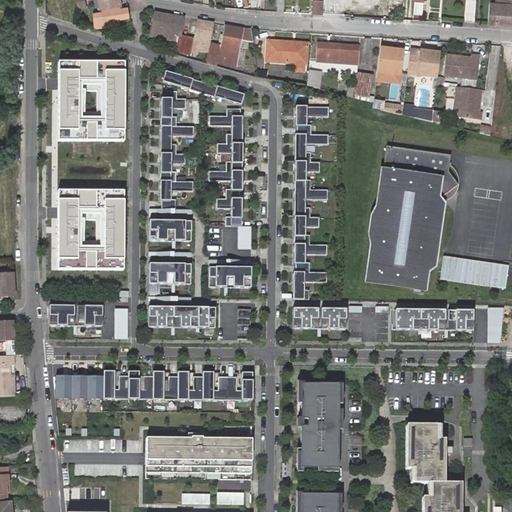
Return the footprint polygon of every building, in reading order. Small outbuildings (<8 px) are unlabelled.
[(118,0),(98,0),(100,9),(120,6),(118,0)] [(313,15),(323,16),(323,2),(323,0),(313,0),(313,1),(313,15)] [(487,25),(511,26),(511,0),(495,0),(495,4),(489,3),(487,25)] [(423,3),(416,2),(415,14),(422,14),(423,3)] [(91,14),(94,29),(109,27),(108,22),(129,19),(127,8),(91,14)] [(175,42),(172,54),(192,59),(193,56),(196,40),(196,39),(181,37),(185,19),(155,14),(152,30),(166,34),(165,40),(175,42)] [(208,55),(210,43),(214,24),(199,22),(196,39),(196,40),(193,56),(198,57),(200,53),(208,55)] [(241,41),(253,43),(251,31),(225,26),(222,45),(210,43),(206,63),(217,67),(218,62),(236,65),(238,57),(236,57),(237,52),(239,53),(241,41)] [(151,37),(165,40),(166,34),(152,30),(151,37)] [(294,44),(267,42),(266,62),(308,65),(308,47),(293,46),(294,44)] [(361,47),(318,45),(317,63),(360,65),(361,47)] [(438,55),(408,52),(407,75),(436,78),(438,55)] [(402,56),(378,53),(376,82),(391,83),(392,75),(400,76),(402,56)] [(470,59),(445,57),(443,78),(476,82),(479,58),(470,57),(470,59)] [(130,62),(59,62),(59,141),(129,142),(130,62)] [(242,95),(164,72),(161,83),(239,106),(242,95)] [(308,87),(317,90),(319,74),(309,73),(308,87)] [(349,88),(346,96),(351,99),(371,104),(373,99),(368,98),(372,78),(356,75),(354,89),(349,88)] [(400,76),(392,75),(391,83),(398,84),(399,84),(400,76)] [(481,92),(456,89),(451,118),(479,123),(481,115),(478,114),(481,92)] [(184,110),(184,100),(159,100),(159,120),(161,120),(161,127),(175,128),(175,118),(170,118),(170,110),(184,110)] [(404,117),(404,108),(387,103),(385,112),(404,117)] [(326,121),(326,111),(293,111),(293,131),(295,131),(295,138),(308,139),(309,129),(304,129),(304,121),(326,121)] [(442,115),(434,114),(433,125),(441,126),(442,115)] [(239,125),(239,118),(208,118),(208,128),(230,128),(230,136),(225,136),(225,145),(241,145),(241,125),(239,125)] [(192,138),(192,128),(175,128),(161,127),(159,127),(159,147),(161,148),(160,155),(175,155),(175,145),(170,145),(170,138),(192,138)] [(480,135),(491,138),(491,131),(481,129),(480,135)] [(325,150),(326,139),(308,139),(295,138),(293,138),(293,158),(292,166),(309,166),(309,156),(304,156),(304,148),(325,150)] [(241,165),(241,145),(225,145),(216,145),(216,155),(230,155),(230,163),(225,163),(225,173),(239,173),(239,165),(241,165)] [(448,173),(450,157),(386,147),(383,172),(381,172),(376,209),(371,217),(368,236),(371,246),(365,283),(424,291),(427,273),(434,267),(443,205),(444,196),(458,186),(448,173)] [(184,165),(184,155),(175,155),(160,155),(159,155),(158,175),(160,175),(160,182),(174,183),(174,173),(169,173),(170,165),(184,165)] [(318,176),(318,166),(309,166),(292,166),(293,186),(292,193),(308,194),(309,184),(304,184),(304,176),(318,176)] [(241,193),(241,173),(239,173),(225,173),(208,173),(207,183),(230,183),(230,191),(225,191),(225,200),(239,200),(239,193),(241,193)] [(192,193),(192,183),(174,183),(160,182),(158,182),(158,202),(160,202),(160,210),(174,210),(174,200),(169,200),(169,193),(192,193)] [(129,191),(57,190),(56,271),(128,272),(129,191)] [(303,211),(303,203),(324,204),(324,195),(308,194),(292,193),(292,213),(292,221),(308,221),(308,211),(303,211)] [(241,220),(241,200),(239,200),(225,200),(216,200),(216,210),(230,210),(230,218),(225,218),(225,228),(238,228),(239,228),(239,220),(241,220)] [(189,246),(189,221),(147,221),(147,246),(189,246)] [(318,231),(318,221),(308,221),(292,221),(292,240),(292,249),(308,249),(308,238),(303,238),(303,231),(318,231)] [(252,228),(238,228),(237,250),(251,250),(252,228)] [(324,259),(324,250),(308,249),(292,249),(292,269),(294,269),(294,277),(308,277),(308,267),(303,267),(303,259),(324,259)] [(508,267),(443,257),(439,279),(504,289),(508,267)] [(187,289),(188,264),(145,264),(145,289),(187,289)] [(248,293),(249,268),(206,267),(206,293),(248,293)] [(0,296),(13,296),(12,274),(0,274),(0,296)] [(324,287),(324,277),(308,277),(294,277),(291,277),(291,297),(291,304),(307,304),(307,295),(302,295),(302,287),(324,287)] [(72,327),(72,307),(47,307),(47,327),(72,327)] [(100,327),(100,307),(75,307),(75,327),(100,327)] [(504,308),(487,308),(487,343),(500,343),(504,308)] [(128,311),(114,310),(114,340),(128,340),(128,311)] [(250,310),(237,310),(237,340),(250,340),(250,310)] [(170,313),(146,312),(146,322),(154,322),(153,332),(163,333),(164,323),(170,323),(170,313)] [(195,314),(170,313),(170,323),(178,323),(178,333),(188,333),(188,323),(194,324),(195,314)] [(194,333),(205,333),(205,323),(206,313),(195,314),(194,324),(194,333)] [(315,315),(290,314),(290,324),(298,324),(298,334),(308,334),(308,324),(314,325),(315,315)] [(343,315),(318,314),(318,324),(326,324),(326,334),(336,335),(336,325),(342,325),(343,315)] [(418,325),(418,315),(393,314),(393,335),(410,335),(410,325),(418,325)] [(442,316),(418,315),(418,325),(426,325),(425,335),(435,335),(436,325),(442,326),(442,316)] [(470,316),(446,315),(446,325),(454,325),(453,335),(463,336),(464,326),(470,326),(470,316)] [(0,342),(5,342),(6,356),(14,356),(15,356),(13,326),(8,326),(8,328),(6,328),(5,324),(0,324),(0,342)] [(14,366),(14,356),(6,356),(0,356),(0,396),(15,395),(14,378),(10,378),(10,366),(14,366)] [(113,374),(102,374),(102,378),(101,403),(250,403),(251,376),(241,376),(241,394),(233,393),(234,381),(217,381),(217,394),(212,394),(211,375),(201,375),(201,381),(191,380),(191,394),(186,394),(186,376),(176,375),(176,380),(166,380),(166,394),(162,393),(162,375),(151,375),(151,381),(145,381),(145,392),(137,393),(137,375),(127,375),(126,379),(117,380),(117,391),(113,391),(113,374)] [(102,378),(56,377),(56,401),(101,403),(102,378)] [(339,385),(301,385),(300,470),(338,470),(339,385)] [(407,467),(412,467),(417,467),(416,480),(428,480),(432,480),(432,495),(428,495),(424,495),(423,511),(462,511),(462,481),(446,481),(446,438),(442,438),(438,438),(438,424),(408,424),(407,455),(407,467)] [(248,446),(145,444),(145,460),(145,479),(248,480),(248,446)] [(243,505),(244,493),(217,491),(216,504),(243,505)] [(210,504),(210,494),(181,493),(181,504),(210,504)] [(339,511),(340,496),(300,494),(299,511),(339,511)] [(0,511),(4,511),(5,510),(11,510),(10,501),(7,501),(0,501),(0,511)]
